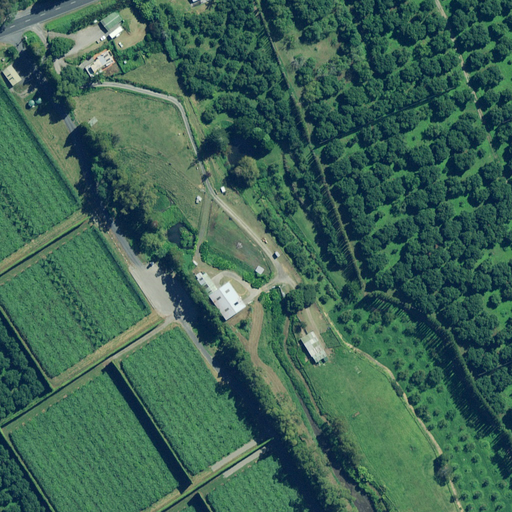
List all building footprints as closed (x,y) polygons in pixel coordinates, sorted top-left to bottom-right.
[(122,20),(116,11),(101,22),(108,31),(122,20)] [(116,62),(109,52),(85,68),(91,76),(107,65),(108,67),(116,62)] [(22,80),(11,66),(3,72),(14,86),(22,80)] [(98,121),(95,117),(88,123),(92,127),(98,121)] [(265,270),(259,266),(256,271),(262,275),(265,270)] [(247,307),(229,283),(209,297),(227,321),(247,307)] [(327,357),(313,333),(302,339),(316,363),(327,357)]
